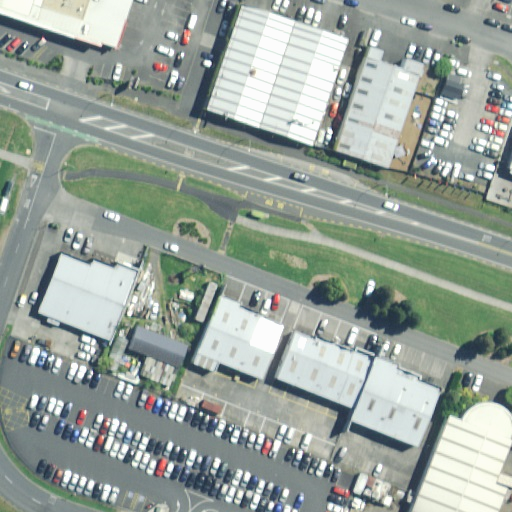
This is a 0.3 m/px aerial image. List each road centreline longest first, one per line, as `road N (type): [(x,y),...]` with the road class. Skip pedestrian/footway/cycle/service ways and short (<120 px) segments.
road 1 (trunk): [(511,254),(64,109)]
road 2 (residential): [(64,109),(0,298)]
road 3 (unclassified): [(389,0),(511,40)]
